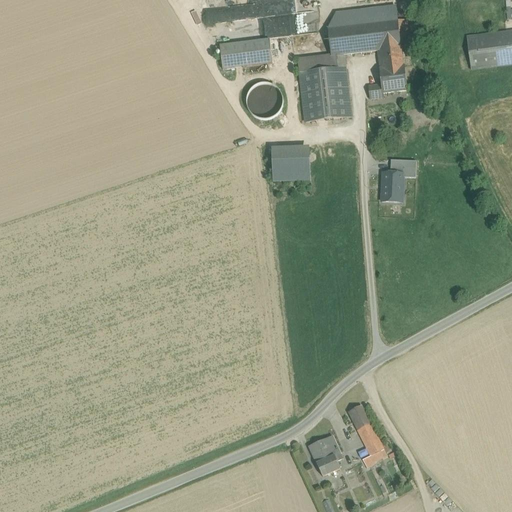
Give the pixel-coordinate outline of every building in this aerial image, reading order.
[(397,11),(335,18),(336,29),(398,22),(397,11)] [(407,21),(398,22),(401,50),(410,48),(407,21)] [(336,29),(328,30),(331,58),(344,57),(378,53),(401,50),(398,22),(336,29)] [(511,32),(467,39),(472,71),(511,65),(511,32)] [(426,35),(419,36),(420,49),(427,48),(426,35)] [(270,41),(220,47),(223,71),(273,65),(270,41)] [(401,50),(378,53),(382,86),(383,94),(408,91),(405,68),(403,68),(401,50)] [(344,57),(331,58),(333,71),(345,70),(344,57)] [(333,71),(300,75),(306,124),(352,118),(346,70),(345,70),(333,71)] [(382,86),(369,88),(370,101),(384,99),(383,94),(382,86)] [(279,105),(280,100),(279,95),(276,91),(272,88),(267,88),(262,89),(258,91),(255,96),(254,101),(255,106),(258,110),(262,113),(267,114),(272,112),(276,110),(279,105)] [(308,155),(274,156),(274,185),(309,184),(308,155)] [(404,175),(385,175),(384,191),(382,191),(382,203),(403,204),(404,175)] [(349,413),(371,457),(384,451),(362,407),(349,413)] [(334,437),(310,447),(317,464),(335,456),(337,462),(343,460),(334,437)] [(387,458),(384,451),(371,457),(363,461),(367,468),(387,458)] [(335,456),(317,464),(323,478),(341,471),(337,462),(335,456)]
